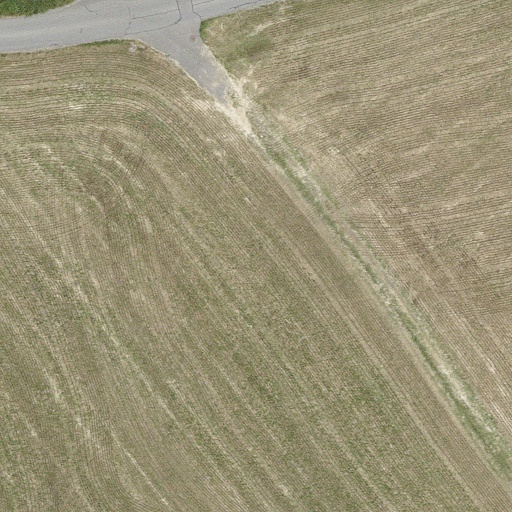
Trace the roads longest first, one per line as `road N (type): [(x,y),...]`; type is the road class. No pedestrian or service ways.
road 1 (track): [(153,12),(384,277),(511,477)]
road 2 (unclassified): [(0,36),(200,0)]
